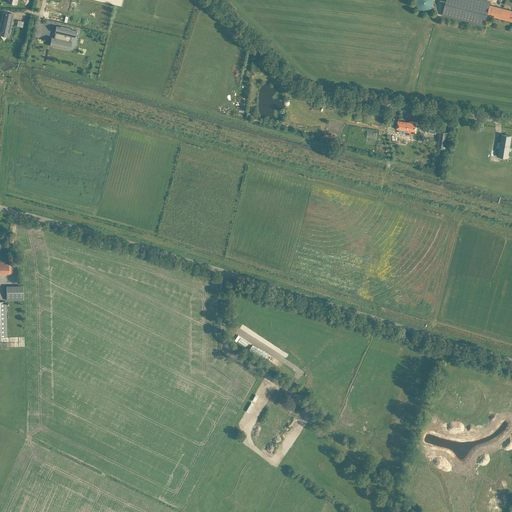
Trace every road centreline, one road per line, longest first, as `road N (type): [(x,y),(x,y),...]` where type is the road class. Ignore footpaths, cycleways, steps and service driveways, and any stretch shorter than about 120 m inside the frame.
road 1 (unclassified): [(511,362),(175,254),(17,213)]
road 2 (unclassified): [(511,121),(310,89),(217,0)]
